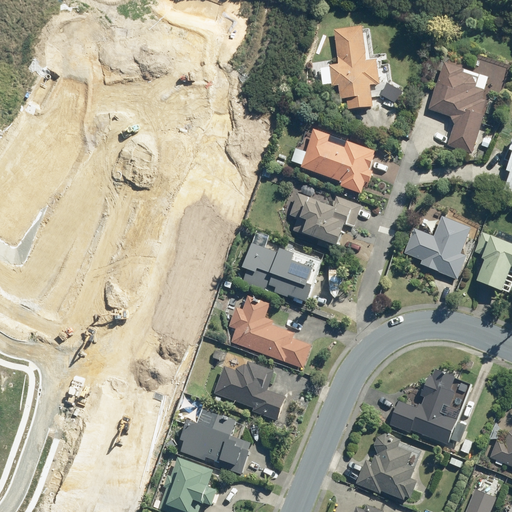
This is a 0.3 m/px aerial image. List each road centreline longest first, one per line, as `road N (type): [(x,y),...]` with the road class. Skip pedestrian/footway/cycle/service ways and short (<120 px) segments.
road 1 (unknown): [(0,511),(25,478),(58,359),(37,185),(110,0)]
road 2 (residential): [(294,511),(335,405),(382,340),(434,325),(511,347)]
